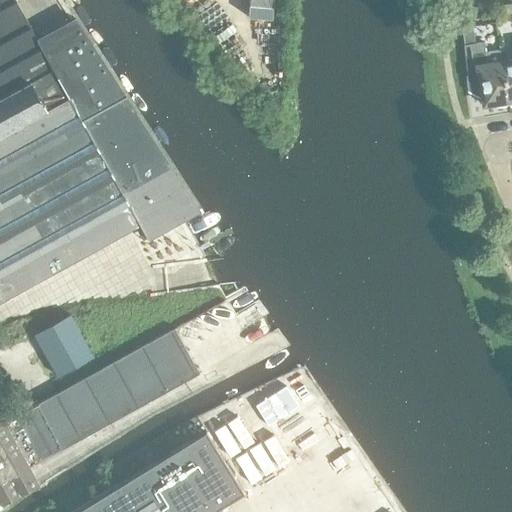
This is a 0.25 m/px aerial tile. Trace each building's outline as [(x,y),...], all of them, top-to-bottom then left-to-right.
[(0,0),(0,302),(85,255),(138,225),(147,239),(180,219),(197,210),(198,209),(74,18),(38,39),(15,0),(0,0)] [(503,8),(504,14),(511,12),(511,3),(505,4),(503,8)] [(511,44),(511,59),(501,61),(508,104),(511,103),(511,39),(511,40),(511,44)] [(495,106),(508,104),(501,61),(499,50),(485,52),(483,41),(463,45),(467,83),(479,81),(483,105),(495,103),(495,106)] [(181,325),(0,424),(0,500),(2,503),(37,484),(29,470),(28,468),(200,374),(198,372),(207,367),(200,353),(191,358),(187,351),(194,348),(217,335),(205,314),(204,313),(181,325)] [(69,314),(34,334),(57,376),(93,356),(69,314)] [(214,511),(245,493),(207,431),(121,485),(76,511),(214,511)]
